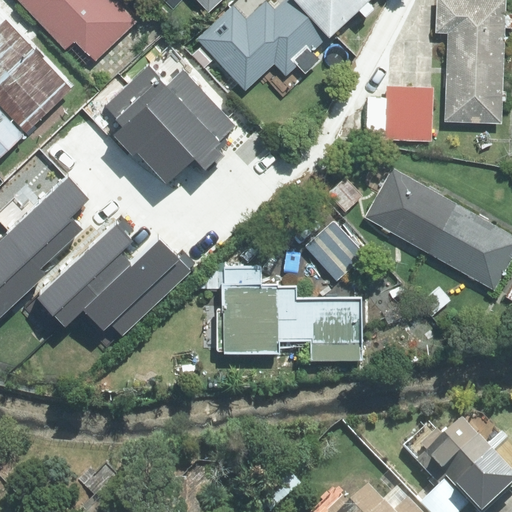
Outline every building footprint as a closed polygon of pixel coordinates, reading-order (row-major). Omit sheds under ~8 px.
[(17,0),(65,47),(74,39),(96,62),(138,20),(118,0),(17,0)] [(196,0),(209,13),(222,0),(196,0)] [(233,6),(198,39),(246,89),(262,74),(283,96),(321,60),(313,52),(331,36),(296,0),(285,0),(275,10),(266,1),(246,20),(233,6)] [(296,0),(331,36),(366,0),(296,0)] [(505,0),(437,0),(437,32),(449,33),(447,62),(503,65),(505,0)] [(0,103),(26,131),(73,87),(0,11),(0,103)] [(503,65),(447,62),(445,121),(501,123),(503,65)] [(196,158),(205,168),(220,154),(213,147),(236,125),(183,68),(167,82),(149,63),(127,84),(196,158)] [(127,84),(104,105),(123,126),(114,135),(133,156),(137,152),(167,185),(196,158),(127,84)] [(434,89),(388,87),(387,98),(369,98),(367,140),(432,142),(434,89)] [(0,156),(23,136),(0,111),(0,156)] [(428,252),(456,203),(392,168),(365,217),(428,252)] [(345,175),(328,190),(347,210),(363,195),(345,175)] [(68,177),(10,232),(43,266),(82,229),(70,217),(89,199),(68,177)] [(511,235),(456,203),(428,252),(495,290),(511,258),(511,235)] [(334,221),(306,246),(337,279),(364,255),(334,221)] [(130,265),(119,254),(133,241),(117,223),(37,298),(65,327),(83,310),(130,265)] [(10,232),(0,240),(0,318),(49,273),(43,266),(10,232)] [(130,265),(83,310),(104,332),(111,326),(122,337),(191,271),(190,269),(195,264),(182,250),(176,256),(160,240),(132,267),(130,265)] [(224,351),(224,354),(279,353),(279,340),(311,340),(312,361),(362,360),(361,298),(297,299),(297,287),(278,287),(278,285),(262,285),(261,267),(224,267),(224,270),(200,270),(201,289),(223,289),(224,310),(217,310),(217,351),(224,351)] [(453,298),(440,284),(423,300),(436,314),(453,298)] [(442,482),(422,501),(431,511),(460,511),(471,502),(479,511),(485,511),(511,487),(511,439),(502,429),(487,443),(486,441),(494,426),(482,414),(472,411),(465,418),(462,417),(441,436),(429,423),(406,444),(442,482)] [(181,511),(129,460),(117,472),(106,461),(98,469),(94,464),(79,479),(96,495),(85,506),(89,510),(86,511),(181,511)] [(257,494),(271,510),(302,483),(289,468),(257,494)] [(423,511),(397,484),(384,497),(368,481),(351,497),(339,485),(311,511),(310,511),(423,511)]
